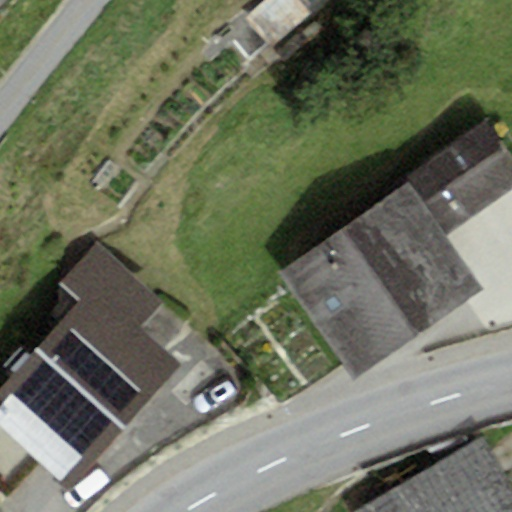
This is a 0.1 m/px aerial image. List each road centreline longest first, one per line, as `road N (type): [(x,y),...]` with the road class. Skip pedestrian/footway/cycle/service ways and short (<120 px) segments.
road 1 (secondary): [(511,382),(270,463),(184,511)]
road 2 (residential): [(88,0),(0,113)]
